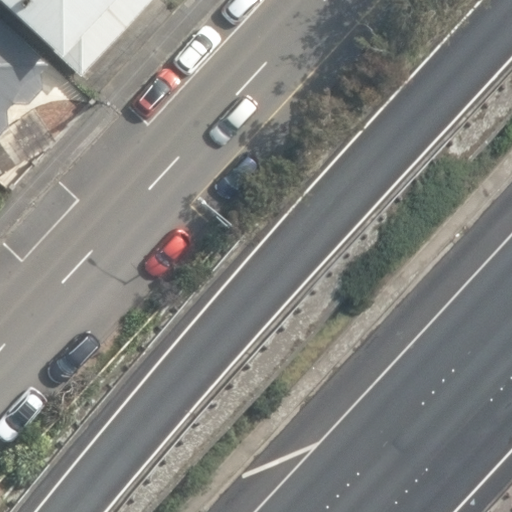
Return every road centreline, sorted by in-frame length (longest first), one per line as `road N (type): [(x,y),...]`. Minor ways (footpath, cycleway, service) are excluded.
road 1 (motorway): [(61,511),(252,289),(511,9)]
road 2 (secondary): [(293,0),(0,330)]
road 3 (motorway): [(390,511),(511,377)]
